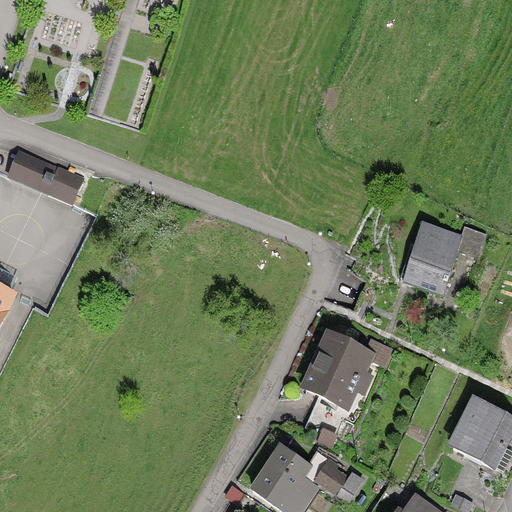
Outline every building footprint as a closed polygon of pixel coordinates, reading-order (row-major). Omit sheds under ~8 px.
[(71,206),(80,183),(16,157),(7,180),(71,206)] [(409,249),(399,282),(402,283),(401,286),(441,299),(461,239),(420,226),(412,250),(409,249)] [(0,324),(11,302),(0,296),(0,324)] [(328,339),(303,393),(344,411),(353,392),(362,396),(369,380),(360,375),(366,363),(380,369),(387,352),(369,344),(364,356),(328,339)] [(511,422),(475,404),(451,451),(491,472),(511,431),(511,422)] [(310,487),(314,482),(323,469),(327,463),(315,455),(306,469),(280,452),(252,495),(277,511),(278,511),(281,508),(286,511),(298,511),(313,489),(310,487)] [(337,479),(323,469),(314,482),(336,496),(340,490),(351,496),(360,483),(350,477),(348,480),(340,475),(337,479)] [(458,511),(466,511),(469,506),(455,499),(451,508),(458,511)] [(429,511),(413,501),(405,511),(429,511)]
